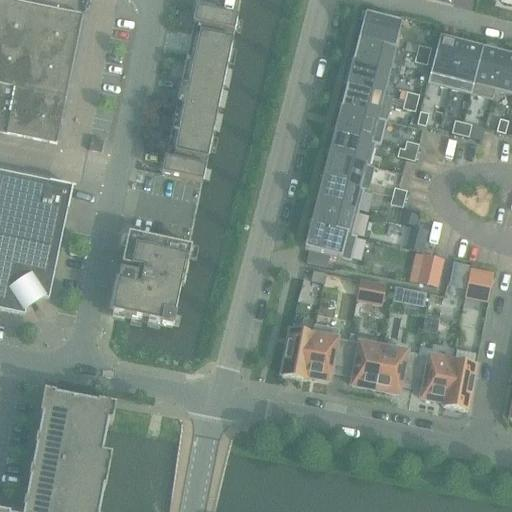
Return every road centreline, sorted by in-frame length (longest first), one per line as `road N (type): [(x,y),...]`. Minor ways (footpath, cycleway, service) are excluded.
road 1 (tertiary): [(218,398),(321,0)]
road 2 (unclassified): [(75,371),(154,0)]
road 3 (residential): [(218,398),(511,455)]
road 4 (residential): [(75,371),(218,398)]
road 5 (residential): [(376,0),(511,34)]
